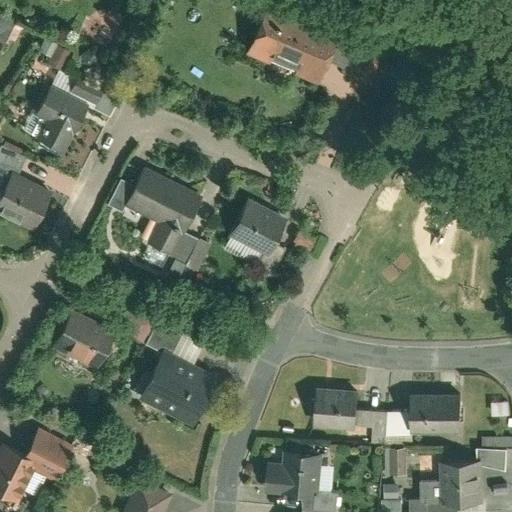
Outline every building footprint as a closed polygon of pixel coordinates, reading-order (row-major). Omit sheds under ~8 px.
[(340,34),(267,2),(245,54),(318,86),(340,34)] [(0,14),(0,39),(4,42),(14,22),(0,14)] [(38,52),(51,58),(58,45),(44,39),(38,52)] [(395,53),(365,40),(351,73),(382,86),(395,53)] [(57,69),(61,71),(70,52),(58,45),(51,58),(48,64),(57,69)] [(57,69),(47,88),(87,108),(110,119),(119,99),(61,71),(57,69)] [(87,108),(47,88),(34,115),(42,119),(33,137),(65,153),(87,108)] [(0,187),(4,190),(14,171),(18,174),(26,159),(0,144),(0,187)] [(201,194),(143,167),(134,186),(125,206),(156,221),(146,242),(171,253),(181,232),(183,233),(201,194)] [(4,190),(0,197),(0,214),(33,232),(54,193),(18,174),(14,171),(4,190)] [(121,213),(125,206),(134,186),(119,179),(106,205),(121,213)] [(285,220),(246,200),(228,235),(268,255),(285,220)] [(184,266),(197,240),(185,233),(172,260),(184,266)] [(210,246),(197,240),(184,266),(197,272),(210,246)] [(244,294),(241,304),(254,308),(257,299),(244,294)] [(143,345),(154,322),(128,309),(116,332),(143,345)] [(114,334),(70,312),(54,344),(98,366),(114,334)] [(162,350),(190,364),(203,340),(157,317),(154,322),(143,345),(160,354),(162,350)] [(190,364),(162,350),(160,354),(150,376),(140,395),(138,400),(191,427),(216,377),(190,364)] [(359,387),(317,384),(314,423),(357,426),(357,424),(357,414),(359,387)] [(410,416),(410,429),(411,429),(461,429),(462,393),(410,393),(410,416)] [(357,414),(357,424),(372,425),(372,435),(385,436),(385,433),(411,434),(411,433),(411,429),(410,429),(410,416),(385,416),(357,414)] [(37,429),(25,454),(38,460),(33,471),(55,482),(72,446),(37,429)] [(329,437),(288,435),(287,449),(276,448),(275,478),(327,480),(327,475),(328,451),(329,437)] [(25,454),(1,443),(0,444),(0,495),(18,504),(33,471),(38,460),(25,454)] [(399,445),(384,445),(384,473),(399,473),(399,445)] [(492,489),(492,446),(448,447),(448,468),(448,489),(468,489),(492,489)] [(340,451),(328,451),(327,475),(339,475),(340,451)] [(448,489),(448,468),(426,468),(426,484),(432,484),(432,490),(448,489)] [(164,511),(172,495),(135,479),(121,511),(164,511)] [(382,484),(383,497),(405,497),(405,484),(382,484)] [(432,490),(432,484),(426,484),(415,484),(415,511),(432,511),(432,502),(432,490)] [(468,501),(468,489),(448,489),(432,490),(432,502),(468,501)] [(308,497),(307,508),(315,509),(337,509),(338,500),(308,497)] [(468,511),(468,501),(432,502),(432,511),(468,511)]
